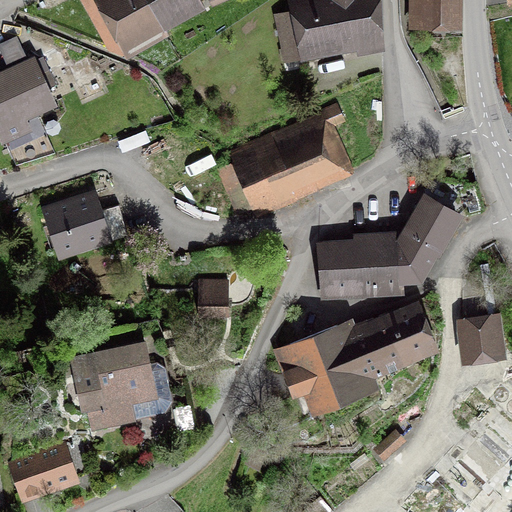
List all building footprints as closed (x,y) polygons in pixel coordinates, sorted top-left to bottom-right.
[(162,19),(151,0),(84,0),(90,9),(102,3),(128,51),(167,29),(162,19)] [(151,0),(162,19),(196,0),(151,0)] [(300,50),(382,33),(379,0),(318,0),(290,6),(292,12),(276,15),(286,59),(301,55),(300,50)] [(456,0),(411,0),(411,21),(456,22),(456,0)] [(0,41),(0,47),(9,67),(28,58),(17,34),(0,41)] [(0,75),(0,132),(3,139),(26,128),(20,116),(52,101),(33,60),(0,75)] [(75,80),(84,98),(102,90),(93,71),(75,80)] [(231,153),(252,202),(347,160),(337,137),(331,140),(325,126),(344,118),(337,104),(231,153)] [(59,255),(109,239),(94,193),(44,209),(59,255)] [(403,243),(397,243),(399,278),(418,277),(435,248),(437,249),(457,215),(426,197),(406,232),(408,233),(403,243)] [(399,281),(399,278),(397,243),(396,234),(357,236),(357,242),(320,244),(324,295),(380,292),(380,282),(399,281)] [(199,314),(222,314),(222,294),(227,294),(228,280),(199,280),(199,314)] [(307,389),(316,411),(376,386),(374,380),(386,368),(384,362),(428,343),(415,308),(342,338),(337,324),(278,348),(295,394),(307,389)] [(462,323),(467,356),(499,351),(495,318),(462,323)] [(80,381),(92,427),(165,411),(172,400),(165,367),(157,362),(149,363),(144,341),(71,357),(76,381),(80,381)] [(486,511),(502,494),(479,474),(511,435),(511,420),(494,404),(453,452),(448,448),(393,511),(486,511)] [(398,429),(375,449),(384,458),(406,438),(398,429)] [(10,462),(21,495),(90,471),(79,440),(64,443),(10,462)]
